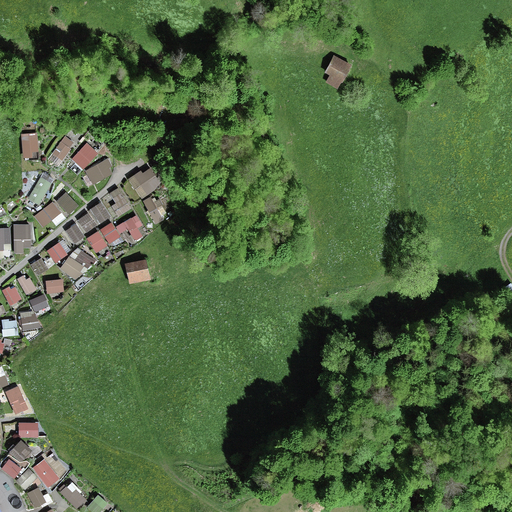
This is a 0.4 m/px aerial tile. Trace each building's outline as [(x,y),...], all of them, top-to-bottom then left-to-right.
[(352,66),(335,56),(325,73),(331,76),(326,83),(339,90),(352,66)] [(66,138),(54,154),(63,161),(71,150),(68,148),(72,142),(66,138)] [(38,140),(22,140),(23,162),(39,162),(38,140)] [(97,154),(87,145),(73,160),(83,169),(97,154)] [(108,158),(86,171),(94,183),(111,173),(109,169),(113,167),(108,158)] [(142,172),(134,177),(148,196),(163,186),(151,170),(144,175),(142,172)] [(51,184),(40,178),(29,198),(40,204),(51,184)] [(118,190),(111,195),(116,203),(111,207),(117,216),(130,208),(118,190)] [(75,201),(65,192),(58,199),(68,208),(75,201)] [(152,199),(146,201),(153,222),(160,219),(152,199)] [(53,203),(35,217),(43,228),(61,214),(53,203)] [(101,204),(91,211),(101,225),(111,218),(101,204)] [(87,215),(78,222),(86,234),(96,226),(87,215)] [(137,216),(117,226),(121,234),(130,229),(135,240),(142,236),(139,229),(143,227),(137,216)] [(111,224),(101,230),(109,242),(119,236),(111,224)] [(30,225),(14,225),(14,239),(30,239),(30,225)] [(76,226),(67,232),(75,244),(84,237),(76,226)] [(8,230),(0,229),(0,250),(3,250),(3,244),(9,244),(8,230)] [(98,233),(88,239),(96,252),(106,246),(98,233)] [(59,245),(48,252),(55,262),(66,255),(59,245)] [(95,259),(77,248),(71,257),(86,267),(89,263),(92,265),(95,259)] [(85,269),(70,258),(61,270),(76,280),(85,269)] [(41,259),(32,265),(38,274),(48,268),(41,259)] [(151,279),(148,259),(125,263),(129,283),(151,279)] [(24,276),(18,280),(29,296),(37,290),(29,279),(27,281),(24,276)] [(62,280),(46,281),(47,294),(63,293),(62,280)] [(15,286),(5,291),(11,304),(21,299),(15,286)] [(43,295),(31,301),(36,312),(48,307),(43,295)] [(37,316),(22,319),(24,331),(39,329),(37,316)] [(16,320),(3,321),(4,335),(16,334),(16,320)] [(18,386),(6,391),(16,413),(28,408),(18,386)] [(38,424),(19,423),(19,436),(37,437),(38,424)] [(22,442),(12,453),(22,462),(32,451),(22,442)] [(21,469),(9,460),(1,470),(13,479),(21,469)] [(45,460),(33,470),(48,488),(60,479),(45,460)] [(37,478),(28,470),(17,482),(26,491),(37,478)] [(84,499),(69,484),(61,492),(76,507),(84,499)] [(39,488),(28,493),(34,506),(45,501),(39,488)] [(101,492),(90,505),(98,511),(102,511),(112,502),(101,492)]
